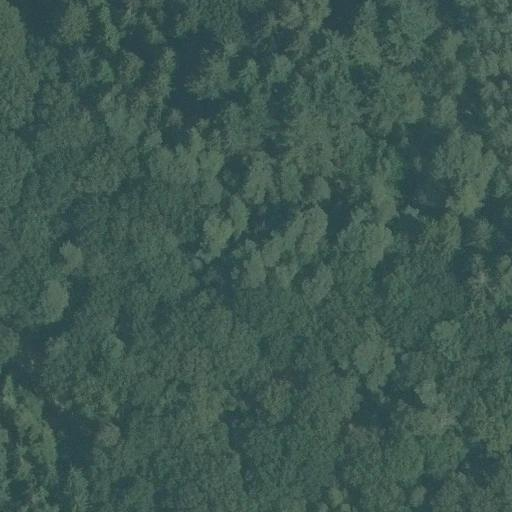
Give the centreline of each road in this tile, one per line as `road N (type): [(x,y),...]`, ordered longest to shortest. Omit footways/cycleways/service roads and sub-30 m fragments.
road 1 (track): [(502,244),(372,197),(285,178),(0,75)]
road 2 (track): [(97,433),(111,410),(151,378),(219,372),(358,421),(388,486),(470,511)]
road 3 (track): [(0,335),(97,433)]
